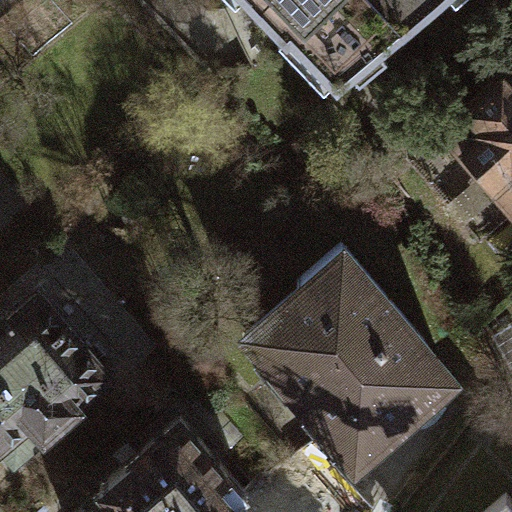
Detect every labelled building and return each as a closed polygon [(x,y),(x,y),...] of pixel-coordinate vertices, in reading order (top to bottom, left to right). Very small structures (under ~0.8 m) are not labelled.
[(292,28),(338,78),(353,65),(361,74),(386,51),(382,47),(432,0),(253,0),(285,34),(292,28)] [(511,64),(445,124),(511,200),(511,64)] [(480,238),(511,208),(511,200),(445,124),(408,154),(480,238)] [(420,399),(446,378),(419,334),(339,241),(297,277),(301,282),(243,332),(259,350),(268,343),(348,435),(338,443),(357,464),(405,422),(400,417),(420,399)] [(0,448),(5,454),(102,372),(30,288),(0,314),(0,448)] [(59,511),(220,511),(241,494),(171,415),(128,453),(59,511)] [(511,511),(511,497),(507,491),(482,511),(511,511)] [(256,511),(241,494),(220,511),(256,511)]
